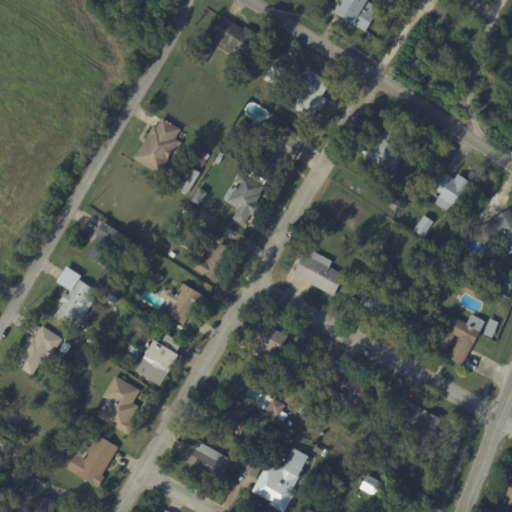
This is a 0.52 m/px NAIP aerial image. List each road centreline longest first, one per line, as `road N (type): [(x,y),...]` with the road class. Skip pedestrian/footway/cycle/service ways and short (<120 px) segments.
road 1 (residential): [(118,511),(379,78)]
road 2 (residential): [(0,327),(186,0)]
road 3 (residential): [(255,282),(511,426)]
road 4 (tertiary): [(379,78),(511,165)]
road 5 (tertiary): [(246,0),(379,78)]
road 6 (tertiary): [(459,511),(511,376)]
